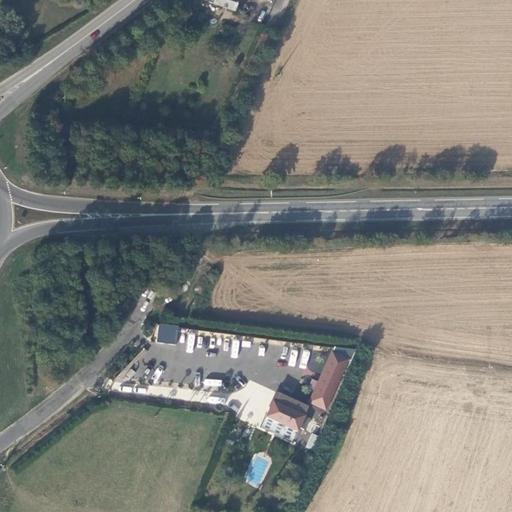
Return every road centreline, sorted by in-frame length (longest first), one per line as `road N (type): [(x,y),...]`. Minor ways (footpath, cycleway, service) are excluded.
road 1 (primary): [(139,217),(511,207)]
road 2 (residential): [(0,446),(106,362),(143,312)]
road 3 (unknown): [(74,391),(257,411)]
road 4 (primary): [(1,251),(57,227),(139,217)]
road 5 (primary): [(139,217),(0,188)]
